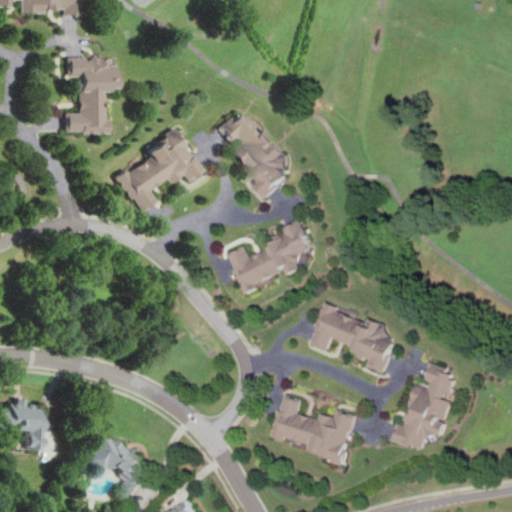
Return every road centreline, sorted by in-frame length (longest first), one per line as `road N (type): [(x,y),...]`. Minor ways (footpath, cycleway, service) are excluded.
road 1 (residential): [(209,435),(241,402),(243,352),(158,252),(125,233),(70,222),(0,241)]
road 2 (residential): [(257,511),(209,435),(162,395),(84,367),(0,357)]
